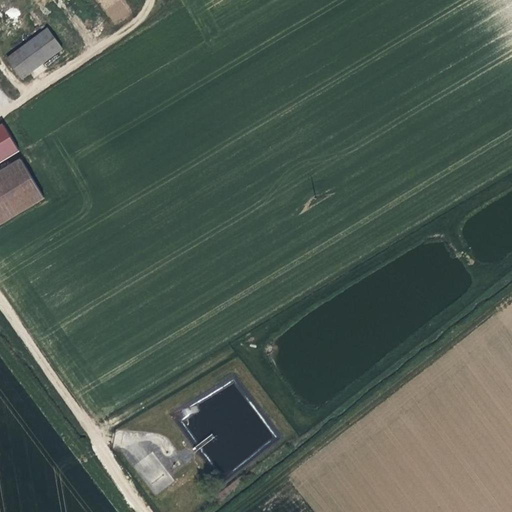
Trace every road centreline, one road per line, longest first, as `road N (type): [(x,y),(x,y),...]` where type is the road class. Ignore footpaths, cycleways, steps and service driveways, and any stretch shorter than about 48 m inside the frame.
road 1 (track): [(511,295),(235,511)]
road 2 (track): [(0,294),(154,511)]
road 3 (track): [(152,0),(146,12),(0,109)]
